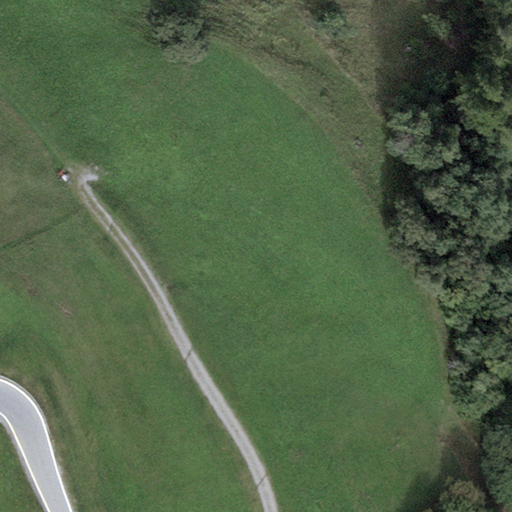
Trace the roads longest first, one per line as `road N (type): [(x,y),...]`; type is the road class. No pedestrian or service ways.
road 1 (track): [(272,511),(254,465),(152,289),(0,99)]
road 2 (unclassified): [(0,400),(26,421),(61,511)]
